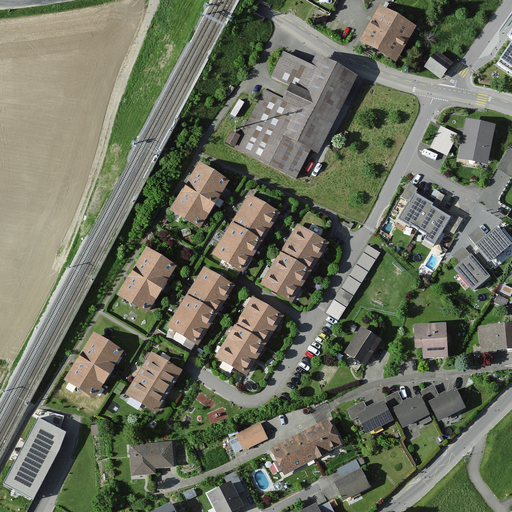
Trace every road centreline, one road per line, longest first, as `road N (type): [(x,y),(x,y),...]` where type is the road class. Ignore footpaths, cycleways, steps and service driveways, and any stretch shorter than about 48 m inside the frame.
road 1 (residential): [(435,91),(375,216),(264,395),(247,401),(184,364)]
road 2 (residential): [(511,364),(364,387),(261,449),(165,488)]
road 3 (track): [(154,0),(63,254)]
road 4 (unclassified): [(245,0),(358,67),(435,91)]
road 5 (tertiary): [(479,425),(384,511)]
